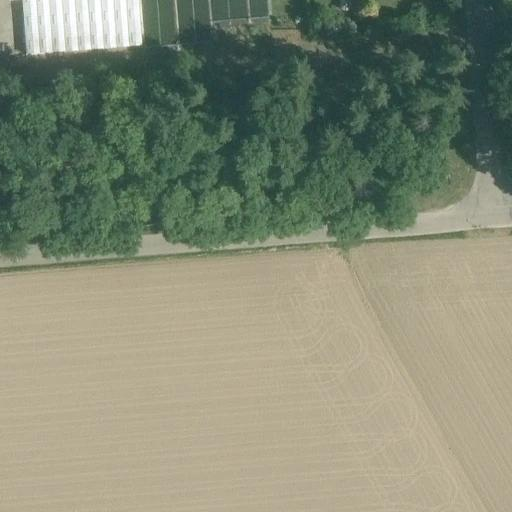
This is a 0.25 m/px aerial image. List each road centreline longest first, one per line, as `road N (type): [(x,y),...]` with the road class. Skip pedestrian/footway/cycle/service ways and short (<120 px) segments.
road 1 (unclassified): [(0,258),(494,218)]
road 2 (residential): [(494,218),(477,0)]
